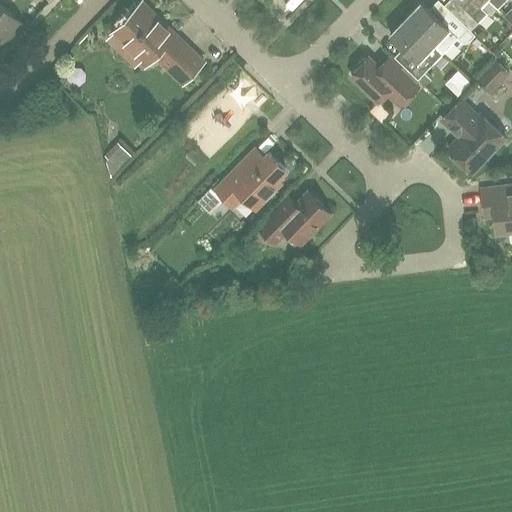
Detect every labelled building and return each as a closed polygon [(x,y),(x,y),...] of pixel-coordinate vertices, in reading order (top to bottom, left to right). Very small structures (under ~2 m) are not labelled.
[(497,9),(488,1),(487,0),(456,0),(461,5),(453,14),(468,28),(471,31),(479,22),(473,16),(481,8),(490,16),(497,9)] [(487,0),(488,1),(497,9),(505,0),(487,0)] [(0,2),(0,47),(23,25),(0,2)] [(406,19),(443,54),(462,34),(469,42),(475,35),(471,31),(468,28),(453,14),(451,11),(441,21),(422,2),(406,19)] [(145,65),(154,55),(183,83),(203,62),(142,3),(113,34),(145,65)] [(434,63),(443,54),(406,19),(390,35),(410,54),(401,63),(425,87),(434,77),(427,70),(434,63)] [(401,106),(419,87),(388,57),(378,66),(369,57),(367,59),(363,59),(358,64),(358,68),(351,76),(378,102),(387,93),(401,106)] [(511,72),(496,58),(476,79),(491,93),(511,72)] [(462,72),(449,85),(460,96),(473,84),(462,72)] [(472,172),(505,137),(482,115),(479,118),(461,100),(442,120),(460,137),(448,149),(472,172)] [(265,157),(256,148),(216,189),(234,207),(245,196),(256,207),(281,182),(278,178),(286,170),(269,153),(265,157)] [(110,164),(123,175),(136,161),(123,149),(110,164)] [(496,233),(511,230),(511,186),(481,190),(484,212),(494,211),(496,233)] [(212,192),(199,205),(212,218),(225,205),(212,192)] [(309,192),(297,205),(289,197),(259,228),(275,243),(287,231),(300,243),(330,212),(309,192)] [(172,295),(180,286),(169,277),(161,287),(172,295)]
